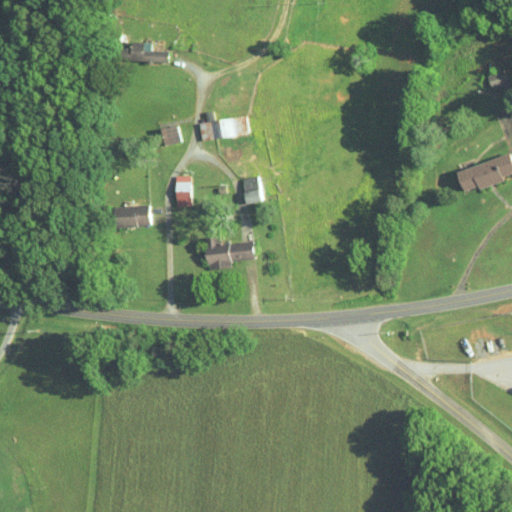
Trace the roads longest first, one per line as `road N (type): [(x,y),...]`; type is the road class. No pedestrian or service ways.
road 1 (secondary): [(0,298),(168,319),(272,320),(430,306),(511,289)]
road 2 (residential): [(168,319),(170,179),(195,161),(202,94),(275,43),(289,0)]
road 3 (residential): [(511,458),(326,317)]
